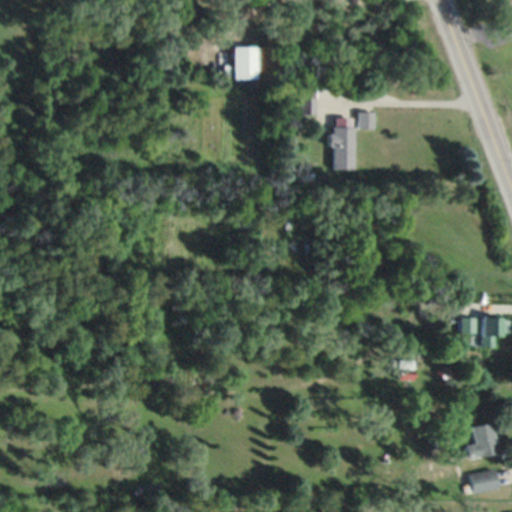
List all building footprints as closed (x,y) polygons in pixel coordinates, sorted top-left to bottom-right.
[(511,0),(502,0),(508,26),(511,25),(511,0)] [(256,46),(233,46),(233,78),(256,78),(256,46)] [(314,87),(297,87),(297,114),(314,114),(314,87)] [(352,128),(371,128),(371,111),(353,111),(353,117),(330,117),(329,169),(352,169),(352,128)] [(472,332),(472,316),(456,316),(456,332),(472,332)] [(477,345),(492,345),(492,336),(502,336),(502,316),(477,316),(477,345)] [(410,379),(410,359),(393,359),(393,379),(410,379)] [(464,458),(495,452),(490,421),(468,425),(471,443),(461,445),(464,458)] [(469,493),(496,487),(491,467),(464,474),(469,493)]
